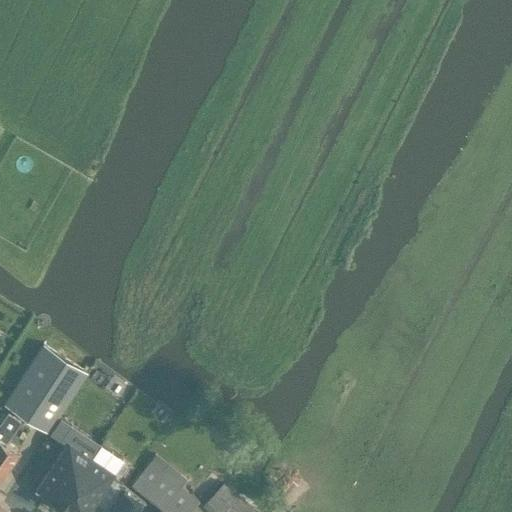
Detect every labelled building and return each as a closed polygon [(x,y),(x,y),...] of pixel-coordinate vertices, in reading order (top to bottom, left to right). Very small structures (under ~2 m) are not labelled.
[(44,344),(5,404),(49,433),(88,372),(44,344)] [(3,445),(18,423),(5,415),(0,422),(0,481),(17,454),(3,445)] [(61,418),(51,433),(62,440),(72,425),(61,418)] [(38,490),(36,491),(51,501),(59,507),(92,458),(69,443),(51,469),(38,490)] [(188,479),(156,453),(131,485),(161,509),(157,511),(190,511),(201,501),(183,486),(188,479)] [(92,458),(59,507),(66,511),(89,511),(116,474),(92,458)] [(257,511),(223,482),(203,506),(209,511),(257,511)] [(125,494),(112,511),(137,511),(141,506),(125,494)]
